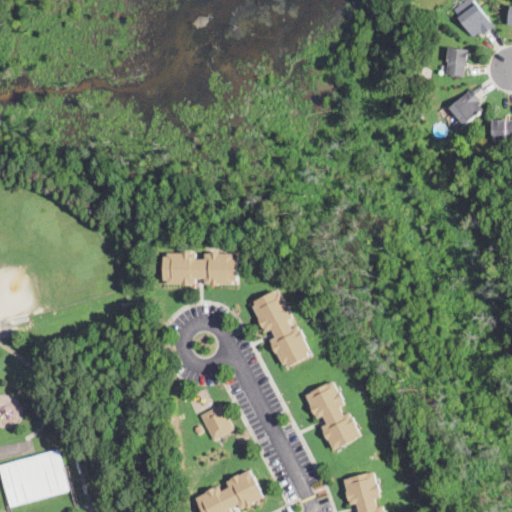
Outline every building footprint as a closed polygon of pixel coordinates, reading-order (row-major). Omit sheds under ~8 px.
[(485,34),(483,33),(481,35),(480,33),(474,37),(460,17),(479,3),(496,26),(485,34)] [(470,64),(467,63),(466,76),(448,75),(450,48),(471,50),(470,64)] [(460,129),(455,123),(461,119),(451,107),(473,88),(482,100),(481,101),(482,103),(481,105),(484,109),(460,129)] [(508,119),(511,119),(511,138),(495,140),(493,120),(508,119)] [(198,253),(198,259),(207,259),(207,253),(212,253),(212,252),(222,253),(236,254),(236,257),(240,257),(239,281),(235,281),(235,284),(211,285),(208,284),(208,278),(198,278),(198,284),(170,284),(170,281),(166,281),(166,257),(170,257),(170,253),(184,253),(184,252),(194,252),(194,253),(198,253)] [(279,294),(282,292),(289,305),(289,304),(296,318),(290,321),(294,328),(300,325),(302,330),(303,329),(308,338),(306,338),(313,351),(310,352),(312,356),(291,367),(289,364),(286,365),(279,353),(278,354),(273,345),(274,344),(272,339),(277,337),(273,329),(268,332),(266,328),(265,328),(261,320),(261,319),(255,307),(258,305),(256,302),(277,290),(279,294)] [(18,324),(17,319),(31,316),(32,322),(18,324)] [(335,381),(341,392),(342,391),(346,399),(345,400),(347,404),(342,407),(346,415),(351,412),(354,417),(355,416),(360,425),(358,425),(364,436),(336,450),(331,440),(330,441),(325,432),(326,431),(324,426),(329,424),(325,416),(319,419),(317,415),(312,406),(314,406),(308,395),(335,381)] [(216,441),(202,415),(223,404),(237,430),(216,441)] [(200,435),(196,428),(202,425),(205,431),(200,435)] [(12,505),(1,463),(60,448),(71,489),(12,505)] [(253,469),(267,497),(248,507),(244,510),(240,504),(237,506),(238,507),(233,509),(235,511),(205,511),(198,498),(216,487),(221,486),(224,491),(232,487),(229,481),(233,479),(232,479),(242,474),(242,475),(253,469)] [(376,471),(379,483),(380,482),(383,492),(382,492),(383,497),(377,499),(380,507),(385,506),(386,511),(388,510),(388,511),(361,511),(358,504),(353,505),(352,500),(351,500),(349,491),(346,479),(376,471)]
